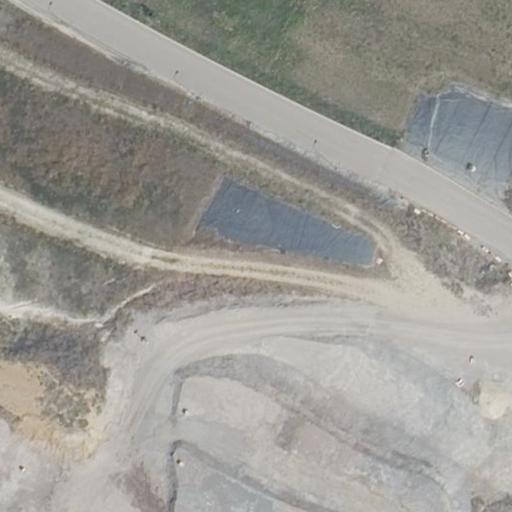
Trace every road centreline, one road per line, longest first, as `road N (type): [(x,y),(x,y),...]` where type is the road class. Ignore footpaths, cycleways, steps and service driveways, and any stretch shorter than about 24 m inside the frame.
road 1 (track): [(54,511),(102,468),(167,356),(218,329),(330,321),(459,339),(511,333)]
road 2 (track): [(511,237),(382,164)]
